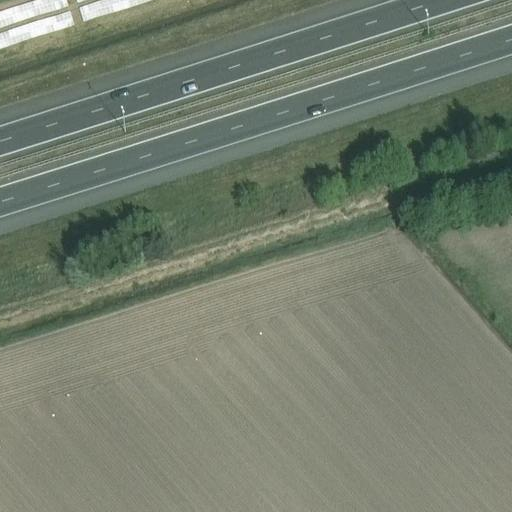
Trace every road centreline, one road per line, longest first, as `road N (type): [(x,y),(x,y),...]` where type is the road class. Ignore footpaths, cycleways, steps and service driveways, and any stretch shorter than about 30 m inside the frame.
road 1 (motorway): [(0,209),(511,41)]
road 2 (motorway): [(441,0),(0,141)]
